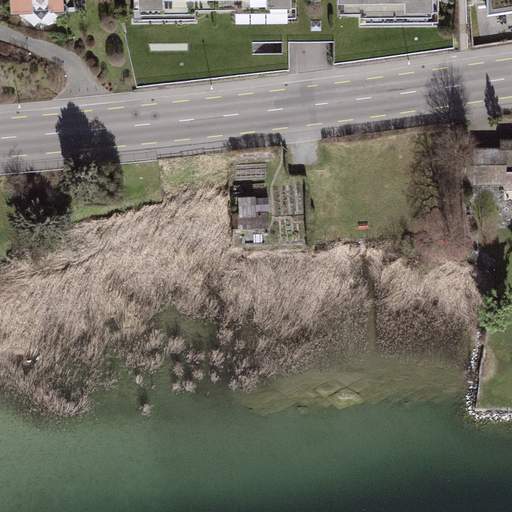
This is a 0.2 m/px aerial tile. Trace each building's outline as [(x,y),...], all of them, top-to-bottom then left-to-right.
[(0,0),(0,6),(9,0),(16,0),(19,26),(68,19),(65,0),(0,0)] [(140,0),(141,12),(298,4),(297,0),(140,0)] [(344,0),(346,22),(412,18),(413,30),(442,29),(441,0),(344,0)] [(511,0),(483,0),(484,13),(511,8),(511,0)] [(511,139),(490,140),(491,194),(511,193),(511,139)] [(237,218),(226,219),(227,238),(262,234),(260,213),(253,213),(251,196),(235,198),(237,218)]
